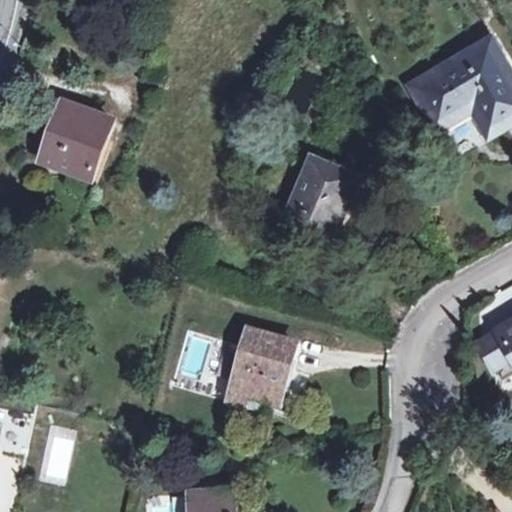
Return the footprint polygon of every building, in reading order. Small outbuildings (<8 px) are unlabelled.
[(416,87),(441,129),(474,109),(490,136),(511,123),(511,74),(493,42),(416,87)] [(79,165),(98,172),(116,122),(66,103),(46,160),(76,172),(79,165)] [(287,226),(335,247),(363,179),(317,159),(287,226)] [(95,179),(98,172),(79,165),(76,172),(95,179)] [(511,326),(501,333),(482,344),(505,385),(511,381),(511,326)] [(253,394),(277,401),(285,374),(289,376),(298,345),(252,332),(232,403),(248,407),(253,394)] [(294,377),(289,376),(285,374),(277,401),(282,403),(283,401),(288,402),(294,377)] [(274,414),(277,401),(253,394),(248,407),(274,414)] [(192,511),(235,511),(234,492),(191,496),(192,511)]
